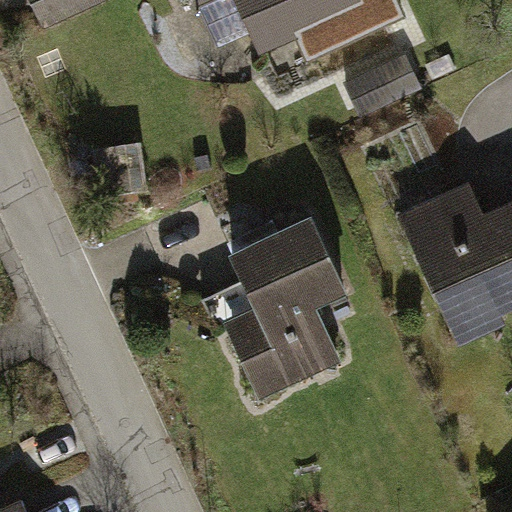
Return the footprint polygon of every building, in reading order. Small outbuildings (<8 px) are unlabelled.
[(36,0),(45,19),(90,0),(36,0)] [(253,27),(262,46),(298,30),(310,57),(405,15),(398,0),(199,0),(219,43),(253,27)] [(398,58),(347,82),(363,116),(414,93),(398,58)] [(470,184),(403,215),(445,304),(485,286),(496,309),(511,301),(511,207),(487,219),(470,184)] [(312,218),(235,253),(247,279),(267,324),(236,338),(262,395),(340,359),(314,303),(345,289),(312,218)] [(205,300),(236,338),(267,324),(247,279),(205,300)] [(502,322),(496,309),(485,286),(445,304),(462,340),(502,322)] [(29,511),(24,501),(0,511),(29,511)]
